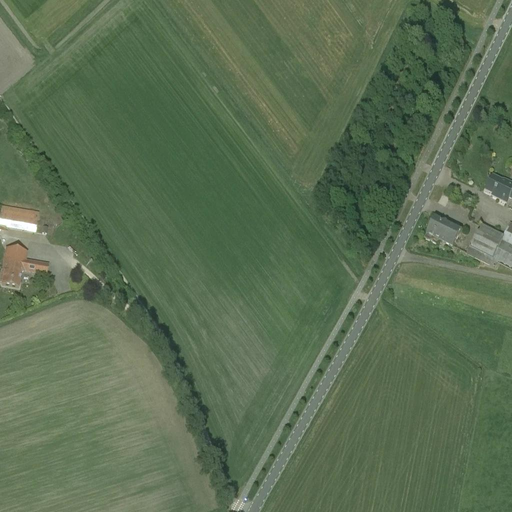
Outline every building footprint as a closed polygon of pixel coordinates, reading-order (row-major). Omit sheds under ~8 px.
[(493,178),(486,192),(498,198),(497,200),(506,204),(509,199),(511,200),(511,185),(508,184),(507,185),(493,178)] [(0,212),(0,227),(6,228),(8,213),(0,212)] [(26,217),(24,231),(35,233),(38,218),(26,217)] [(426,235),(424,239),(437,246),(440,241),(452,248),(461,230),(448,224),(435,217),(426,235)] [(477,233),(465,256),(493,270),(497,263),(511,270),(511,224),(510,224),(503,237),(482,227),(479,234),(477,233)] [(2,272),(0,281),(0,286),(1,286),(1,288),(18,291),(18,289),(22,273),(47,277),(48,266),(24,261),(26,254),(6,250),(2,272)]
